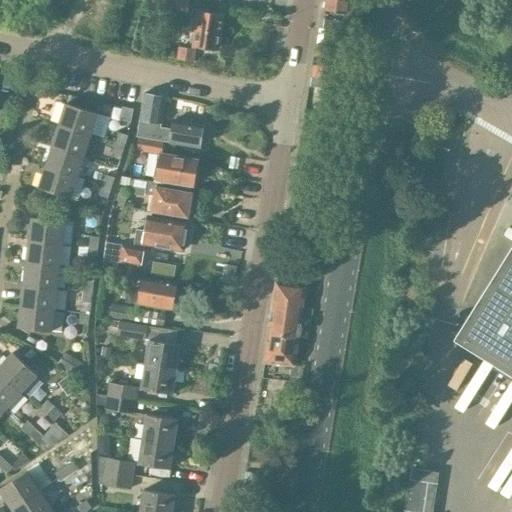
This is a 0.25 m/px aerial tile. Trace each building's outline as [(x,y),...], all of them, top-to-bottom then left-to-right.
[(188,12),(189,2),(177,0),(176,10),(188,12)] [(348,0),(327,0),(326,10),(323,29),(343,32),(345,23),(347,23),(349,13),(346,13),(348,0)] [(217,49),(222,15),(201,12),(201,10),(193,9),(191,19),(198,20),(194,45),(217,49)] [(327,89),(337,37),(324,34),(322,44),(317,43),(309,86),(327,89)] [(193,62),(194,52),(195,50),(180,47),(178,59),(193,62)] [(104,137),(110,117),(66,102),(59,122),(90,133),(104,137)] [(203,125),(173,120),(172,129),(147,125),(145,137),(200,147),(203,125)] [(83,155),(90,133),(59,122),(52,144),(83,155)] [(125,146),(128,135),(119,132),(116,143),(125,146)] [(163,142),(139,138),(137,150),(161,154),(163,142)] [(121,156),(125,146),(116,143),(112,153),(121,156)] [(76,176),(83,155),(52,144),(45,166),(76,176)] [(197,160),(161,154),(157,178),(193,184),(197,160)] [(69,197),(76,176),(45,166),(38,186),(69,197)] [(105,175),(102,185),(111,188),(114,178),(105,175)] [(192,192),(157,186),(157,182),(148,181),(146,193),(154,195),(152,210),(187,216),(192,192)] [(108,198),(111,188),(102,185),(99,195),(108,198)] [(511,200),(511,202),(511,247),(455,337),(455,338),(455,339),(511,374),(511,200)] [(32,216),(29,238),(63,243),(65,220),(32,216)] [(186,223),(148,217),(146,230),(136,228),(133,246),(121,244),(118,260),(141,265),(145,242),(182,249),(186,223)] [(90,235),(89,246),(98,247),(99,237),(90,235)] [(60,266),(63,243),(29,238),(26,261),(60,266)] [(97,258),(98,247),(89,246),(87,256),(97,258)] [(57,288),(60,266),(26,261),(23,284),(57,288)] [(176,283),(142,277),(138,302),(172,308),(176,283)] [(84,281),(83,292),(92,293),(94,282),(84,281)] [(305,285),(296,283),(277,281),(273,308),(312,314),(313,309),(302,307),(305,285)] [(54,311),(57,288),(23,284),(20,306),(54,311)] [(91,303),(92,293),(83,292),(81,302),(91,303)] [(110,305),(109,318),(162,326),(164,313),(110,305)] [(64,312),(54,311),(20,306),(18,327),(62,332),(64,312)] [(300,317),(311,319),(312,314),(273,308),(269,333),(297,337),(300,317)] [(80,314),(78,325),(88,326),(89,315),(80,314)] [(148,327),(120,323),(118,335),(147,339),(148,327)] [(293,365),(297,337),(269,333),(262,377),(291,381),(293,365)] [(181,346),(150,341),(146,364),(177,369),(181,346)] [(37,375),(13,352),(0,365),(0,366),(24,389),(37,375)] [(86,366),(65,352),(57,364),(79,378),(86,366)] [(173,395),(177,369),(146,364),(142,390),(173,395)] [(24,389),(0,366),(0,399),(7,407),(24,389)] [(138,388),(111,384),(109,396),(136,400),(138,388)] [(134,413),(136,400),(109,396),(107,408),(134,413)] [(47,415),(54,407),(47,400),(40,409),(47,415)] [(178,420),(147,415),(143,439),(174,444),(178,420)] [(27,421),(24,424),(40,440),(41,438),(43,436),(27,421)] [(56,423),(43,436),(41,438),(50,447),(69,435),(56,423)] [(40,440),(24,424),(21,428),(37,443),(40,440)] [(170,468),(174,444),(143,439),(139,463),(170,468)] [(64,449),(44,462),(50,472),(70,459),(64,449)] [(13,467),(0,455),(0,467),(7,474),(13,467)] [(135,462),(98,456),(98,469),(133,475),(135,462)] [(58,478),(75,466),(73,461),(55,474),(58,478)] [(75,466),(58,478),(61,482),(78,470),(75,466)] [(130,488),(133,475),(98,469),(98,483),(130,488)] [(40,489),(27,470),(0,488),(0,490),(12,508),(40,489)] [(406,511),(434,511),(440,474),(413,470),(406,511)] [(44,511),(52,507),(40,489),(12,508),(14,511),(44,511)] [(172,511),(175,494),(144,489),(140,511),(172,511)] [(87,500),(77,507),(80,511),(85,511),(92,508),(87,500)]
